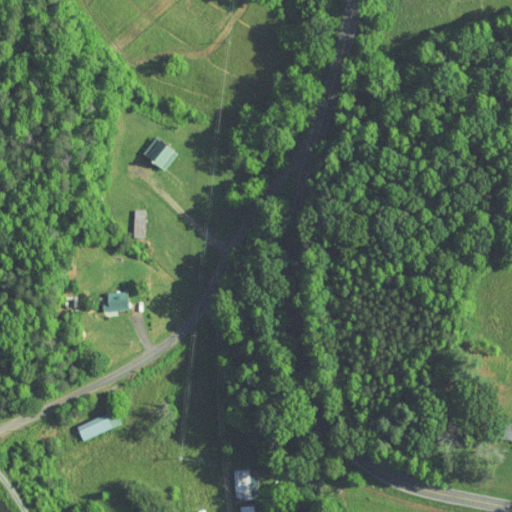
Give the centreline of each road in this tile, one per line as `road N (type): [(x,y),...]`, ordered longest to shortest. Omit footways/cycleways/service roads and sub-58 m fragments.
road 1 (tertiary): [(511,506),(384,472),(339,436),(313,384),(296,286),(301,207),(355,0)]
road 2 (residential): [(311,151),(295,160),(245,227),(204,305),(175,338),(97,386),(0,427)]
